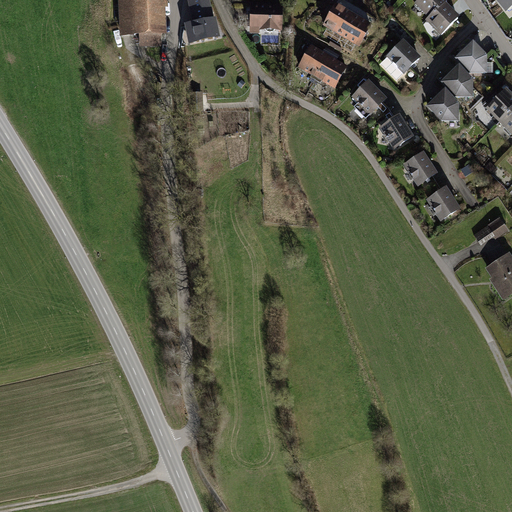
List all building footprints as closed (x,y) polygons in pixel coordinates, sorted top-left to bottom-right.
[(120,0),(122,35),(140,34),(140,45),(158,44),(157,33),(163,33),(161,0),(120,0)] [(207,0),(193,0),(198,23),(212,20),(207,0)] [(420,0),(416,4),(430,18),(444,5),(447,2),(444,0),(420,0)] [(511,0),(498,0),(506,10),(507,10),(508,11),(510,11),(511,9),(511,0)] [(430,18),(428,21),(442,35),(458,19),(444,5),(430,18)] [(342,36),(354,16),(336,6),(324,26),(342,36)] [(251,23),(251,28),(264,28),(268,32),(272,32),(276,29),(281,29),(281,7),(252,7),(252,11),(248,15),(248,20),(251,23)] [(359,46),(371,26),(354,16),(342,36),(359,46)] [(403,42),(388,57),(405,73),(419,59),(403,42)] [(473,44),(457,60),(470,73),(486,73),(486,57),(473,44)] [(312,48),(300,68),(317,78),(329,58),(312,48)] [(329,58),(317,78),(334,88),(346,68),(329,58)] [(459,68),(443,84),(456,97),(472,97),(472,81),(459,68)] [(361,104),(356,109),(366,119),(378,107),(383,113),(386,110),(381,104),(385,100),(368,83),(367,83),(364,80),(357,86),(361,90),(354,97),(361,104)] [(511,98),(506,91),(488,109),(500,122),(511,109),(511,98)] [(445,92),(429,108),(442,121),(458,121),(458,104),(445,92)] [(190,94),(191,111),(201,111),(201,94),(190,94)] [(511,109),(500,122),(511,133),(511,109)] [(390,123),(382,128),(395,148),(412,137),(399,117),(394,120),(389,113),(386,116),(390,123)] [(423,154),(406,165),(419,185),(433,176),(436,174),(423,154)] [(462,171),(465,176),(473,171),(469,166),(462,171)] [(433,176),(419,185),(424,193),(437,184),(433,176)] [(437,184),(424,193),(428,200),(442,191),(437,184)] [(442,191),(428,200),(442,220),(459,209),(445,189),(442,191)] [(496,237),(507,230),(501,221),(491,229),(496,236),(496,237)] [(496,236),(491,229),(489,226),(479,233),(478,233),(475,235),(482,245),(496,236)] [(460,244),(445,251),(447,255),(462,249),(460,244)] [(511,261),(508,255),(488,268),(494,278),(491,279),(499,291),(500,291),(504,298),(511,293),(511,261)]
